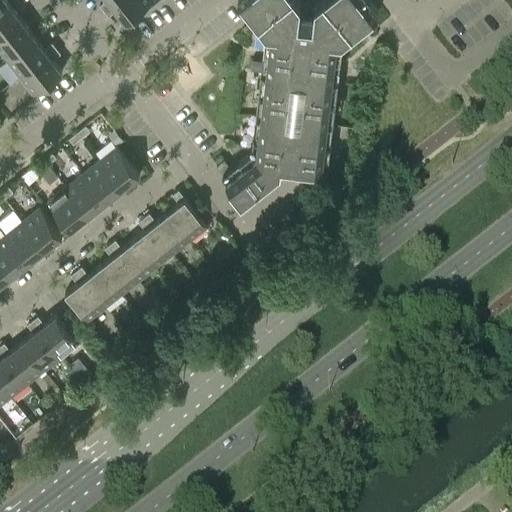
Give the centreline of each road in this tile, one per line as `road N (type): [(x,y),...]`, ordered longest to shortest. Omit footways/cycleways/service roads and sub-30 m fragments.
road 1 (secondary): [(511,141),(39,511)]
road 2 (secondary): [(150,511),(511,227)]
road 3 (residential): [(0,333),(33,307),(43,283),(193,163),(122,72)]
road 4 (residential): [(0,166),(122,72)]
